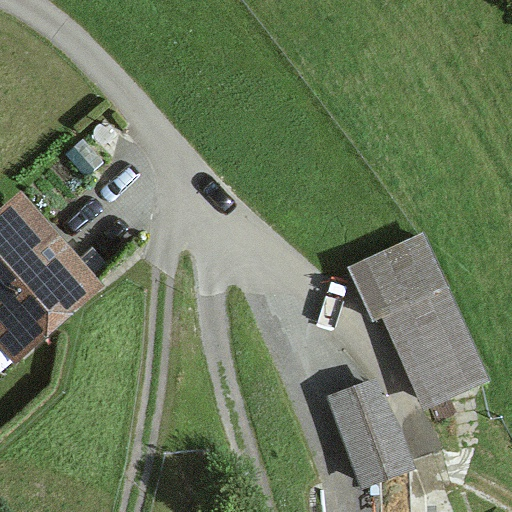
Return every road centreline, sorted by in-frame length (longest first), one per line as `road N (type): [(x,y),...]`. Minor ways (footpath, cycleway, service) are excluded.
road 1 (track): [(195,178),(164,272),(146,432),(127,511)]
road 2 (track): [(195,178),(216,326),(259,511)]
road 3 (track): [(195,178),(85,50),(19,0)]
